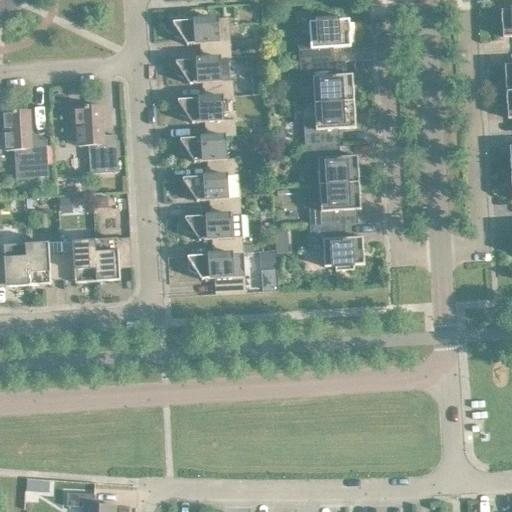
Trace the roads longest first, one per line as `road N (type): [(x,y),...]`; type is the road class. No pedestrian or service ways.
road 1 (unclassified): [(0,405),(452,380)]
road 2 (residential): [(141,69),(155,303),(146,317),(0,328)]
road 3 (residential): [(457,489),(171,495),(151,511)]
road 4 (residential): [(385,0),(400,258),(447,257)]
road 5 (residential): [(447,257),(485,255),(471,0)]
road 6 (residential): [(429,0),(447,257)]
road 7 (residential): [(0,80),(141,69)]
road 8 (residential): [(447,257),(452,380)]
